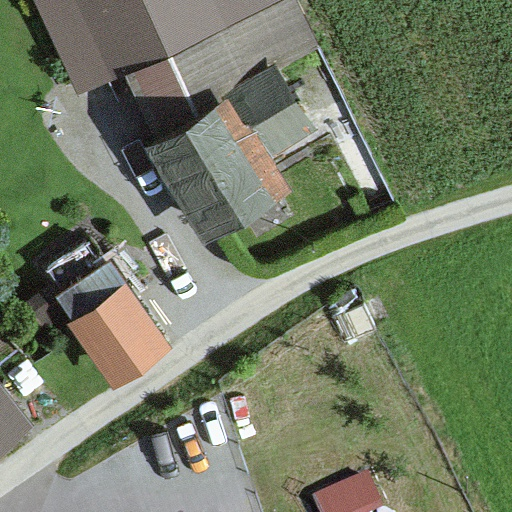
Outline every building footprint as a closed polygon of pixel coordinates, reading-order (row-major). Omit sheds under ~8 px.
[(245,0),(38,0),(78,81),(245,0)] [(199,77),(131,123),(195,218),(266,171),(248,145),(298,112),(260,56),(208,91),(199,77)] [(99,358),(154,322),(94,230),(5,287),(31,328),(65,306),(99,358)] [(0,433),(24,415),(0,384),(0,433)] [(343,511),(371,500),(357,469),(309,490),(319,511),(343,511)]
